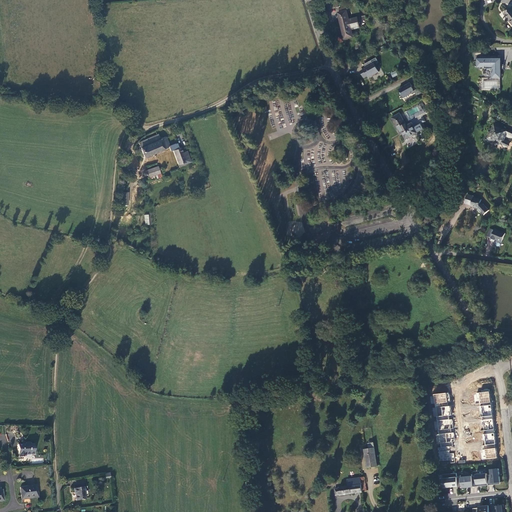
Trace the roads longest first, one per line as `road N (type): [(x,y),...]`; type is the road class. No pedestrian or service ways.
road 1 (residential): [(432,254),(496,368),(511,481)]
road 2 (unclassified): [(148,128),(208,109),(257,80),(330,64)]
road 3 (residential): [(330,64),(403,199)]
